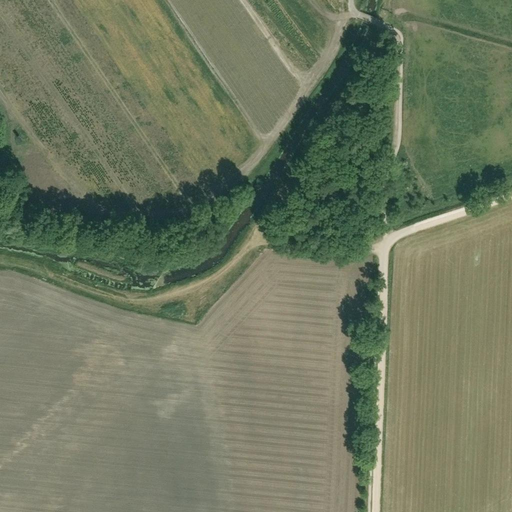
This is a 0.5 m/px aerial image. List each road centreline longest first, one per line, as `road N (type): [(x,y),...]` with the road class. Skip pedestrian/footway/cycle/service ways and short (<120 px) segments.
road 1 (track): [(375,511),(390,242)]
road 2 (track): [(511,197),(390,242)]
road 3 (track): [(382,247),(256,238)]
